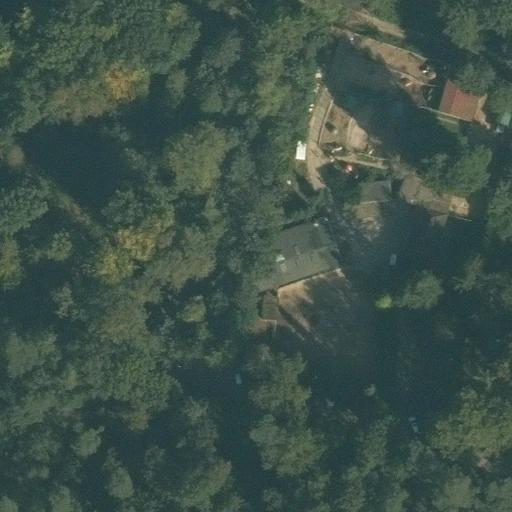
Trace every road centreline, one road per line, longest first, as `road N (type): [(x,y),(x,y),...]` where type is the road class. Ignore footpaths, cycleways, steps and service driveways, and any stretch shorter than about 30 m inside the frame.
road 1 (track): [(511,470),(0,318)]
road 2 (track): [(511,65),(306,0)]
